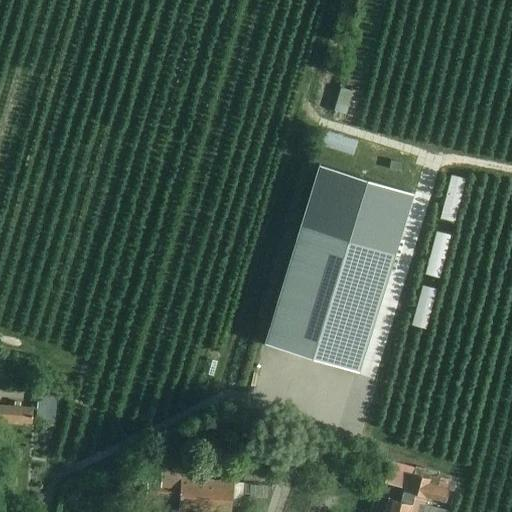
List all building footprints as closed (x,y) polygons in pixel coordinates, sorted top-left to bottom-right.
[(341,87),(334,110),(345,113),(352,90),(341,87)] [(390,159),(389,168),(400,170),(402,161),(390,159)] [(301,222),(264,341),(357,370),(394,250),(412,191),(319,163),(301,222)] [(439,220),(453,223),(464,180),(450,177),(439,220)] [(424,275),(439,279),(450,236),(435,233),(424,275)] [(410,327),(424,331),(435,290),(421,286),(410,327)] [(332,409),(345,378),(329,371),(316,402),(332,409)] [(37,393),(35,422),(54,423),(56,394),(37,393)] [(32,405),(0,403),(0,420),(31,423),(32,405)] [(148,499),(178,501),(177,509),(211,511),(230,511),(235,464),(223,463),(219,480),(181,476),(181,468),(167,467),(166,472),(150,470),(148,499)] [(416,474),(412,473),(413,469),(390,463),(385,485),(405,490),(402,502),(388,499),(385,511),(422,511),(425,504),(427,496),(445,501),(448,488),(454,489),(456,481),(417,471),(416,474)]
